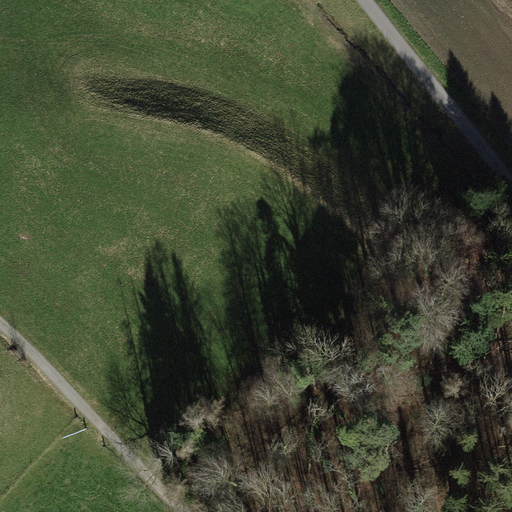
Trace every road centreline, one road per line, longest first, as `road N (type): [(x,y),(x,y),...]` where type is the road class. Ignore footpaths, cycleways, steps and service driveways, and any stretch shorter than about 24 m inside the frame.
road 1 (track): [(0,322),(70,390),(160,511)]
road 2 (residential): [(364,0),(511,171)]
